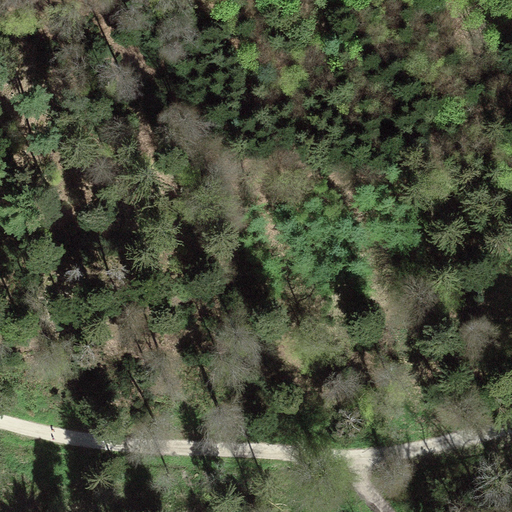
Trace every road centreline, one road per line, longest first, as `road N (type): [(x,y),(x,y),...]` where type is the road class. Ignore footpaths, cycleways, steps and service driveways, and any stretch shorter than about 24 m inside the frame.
road 1 (track): [(0,425),(121,447),(341,462)]
road 2 (track): [(341,462),(511,427)]
